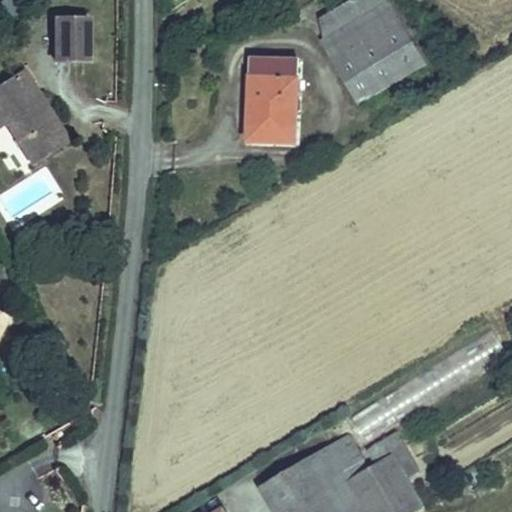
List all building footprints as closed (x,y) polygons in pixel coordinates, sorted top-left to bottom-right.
[(24,13),(15,0),(6,0),(0,4),(0,19),(4,26),(24,13)] [(388,0),(353,0),(323,17),(326,42),(390,3),(388,0)] [(390,3),(326,42),(324,43),(360,105),(428,66),(390,3)] [(90,62),(89,19),(56,19),(56,62),(90,62)] [(299,64),(253,62),(250,142),(296,143),(299,64)] [(112,92),(113,65),(97,65),(96,91),(112,92)] [(69,141),(40,96),(37,98),(30,86),(33,84),(25,71),(0,86),(0,113),(32,164),(69,141)] [(40,96),(33,84),(30,86),(37,98),(40,96)] [(0,334),(8,318),(0,313),(0,334)] [(411,407),(403,393),(427,381),(433,391),(506,352),(496,334),(356,408),(368,430),(411,407)] [(349,436),(308,460),(339,511),(419,511),(424,509),(406,480),(419,473),(412,462),(400,470),(392,456),(404,449),(396,436),(370,451),(378,465),(370,470),(349,436)] [(404,449),(392,456),(400,470),(412,462),(404,449)] [(339,511),(308,460),(262,488),(276,511),(339,511)]
